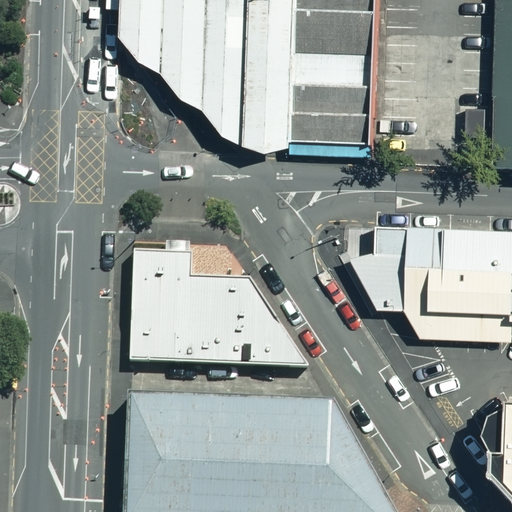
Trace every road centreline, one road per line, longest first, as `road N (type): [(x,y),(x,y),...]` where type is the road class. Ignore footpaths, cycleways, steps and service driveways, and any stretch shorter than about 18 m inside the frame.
road 1 (unclassified): [(67,165),(232,180),(447,511)]
road 2 (secondary): [(54,511),(65,240)]
road 3 (secondary): [(67,165),(74,0)]
